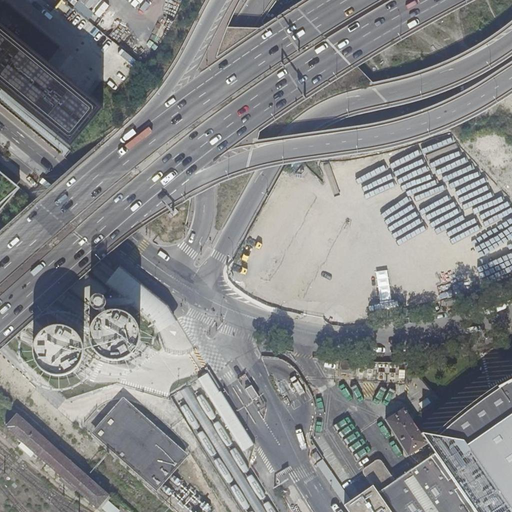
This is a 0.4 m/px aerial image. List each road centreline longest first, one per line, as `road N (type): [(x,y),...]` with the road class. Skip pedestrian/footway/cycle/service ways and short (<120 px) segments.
road 1 (trunk): [(198,295),(268,164),(295,130),(345,102),(446,77),(511,38)]
road 2 (trunk): [(155,179),(428,122),(511,76)]
road 3 (trunk): [(155,179),(343,48),(431,0)]
road 4 (secondary): [(198,295),(311,335),(432,334),(511,315)]
road 5 (trunk): [(258,0),(229,50),(201,225),(172,277)]
road 6 (trunk): [(347,0),(131,146)]
road 7 (secondary): [(0,129),(172,277)]
road 8 (trunk): [(0,317),(155,179)]
road 9 (trunk): [(131,146),(0,260)]
road 10 (trunk): [(219,0),(131,146)]
